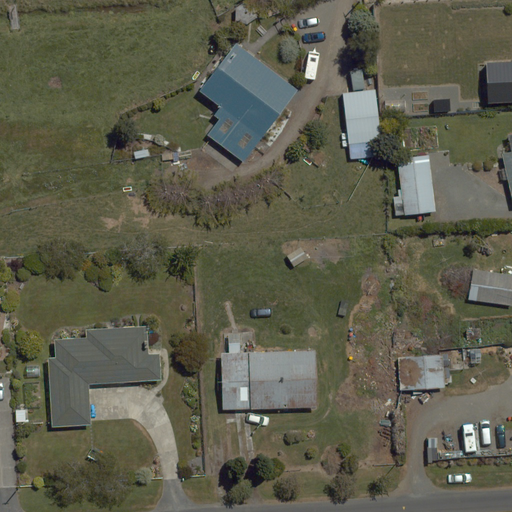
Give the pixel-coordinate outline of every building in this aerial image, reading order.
[(237,46),(196,99),(220,117),(203,139),(243,170),(301,94),(237,46)] [(466,83),(415,89),(417,104),(467,98),(466,83)] [(379,89),(341,94),(348,150),(385,145),(379,89)] [(511,151),(497,156),(511,209),(511,151)] [(399,192),(390,193),(394,220),(436,213),(427,152),(394,157),(399,192)] [(511,271),(469,266),(465,296),(511,302),(511,271)] [(47,361),(50,429),(91,427),(88,384),(162,380),(161,355),(142,356),(140,330),(84,333),(85,343),(56,345),(57,361),(47,361)] [(229,335),(229,356),(219,356),(221,413),(318,410),(316,353),(253,355),(253,334),(229,335)] [(448,359),(405,360),(406,394),(449,393),(448,359)]
